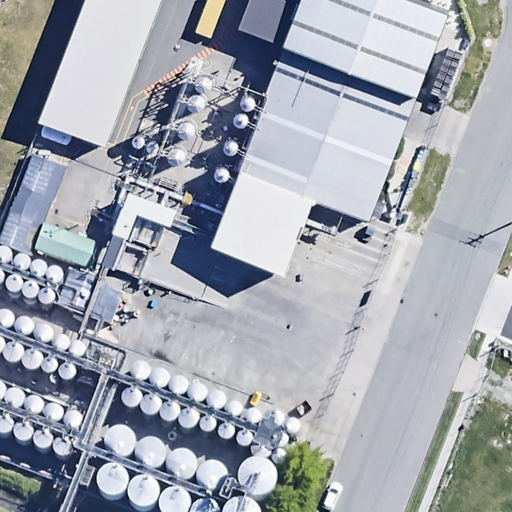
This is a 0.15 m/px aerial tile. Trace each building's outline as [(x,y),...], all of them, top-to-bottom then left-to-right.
[(107,145),(163,0),(87,0),(41,119),(107,145)] [(440,0),(282,0),(225,159),(365,209),(440,0)] [(99,249),(43,229),(33,259),(89,279),(99,249)] [(66,278),(1,254),(0,256),(0,294),(52,314),(66,278)] [(135,309),(120,346),(235,391),(249,354),(135,309)] [(85,352),(0,317),(0,365),(68,394),(85,352)] [(295,430),(129,368),(115,408),(281,469),(295,430)] [(0,390),(0,438),(69,466),(85,425),(0,390)] [(242,480),(110,432),(86,498),(123,511),(266,511),(280,475),(249,463),(242,480)]
